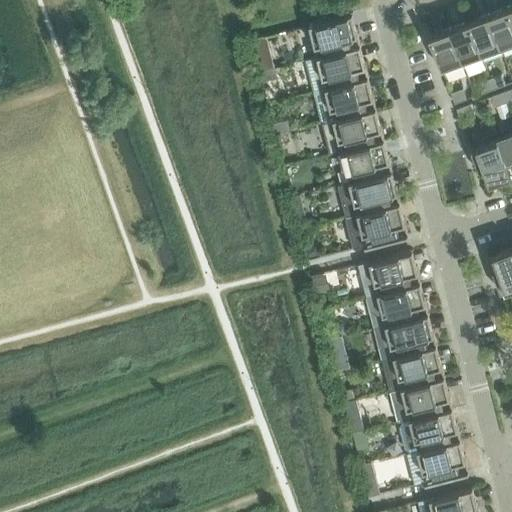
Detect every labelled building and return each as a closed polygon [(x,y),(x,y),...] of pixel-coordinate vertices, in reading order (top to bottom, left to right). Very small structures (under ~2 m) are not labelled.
[(501,47),(502,46),(511,42),(511,16),(508,6),(489,13),(501,47)] [(353,12),(311,23),(319,55),(362,44),(353,12)] [(489,13),(470,20),(484,58),(486,61),(505,54),(504,50),(502,46),(501,47),(489,13)] [(485,61),(470,20),(451,27),(464,64),(466,68),(485,61)] [(466,68),(464,64),(451,27),(431,34),(446,76),(466,68)] [(315,89),(370,76),(362,44),(319,55),(307,58),(315,89)] [(260,70),(270,67),(268,60),(258,62),(260,70)] [(270,67),(260,70),(263,81),(263,80),(278,77),(275,66),(270,67)] [(495,88),(506,83),(502,73),(491,77),(495,88)] [(323,121),(378,107),(370,76),(315,89),(323,121)] [(491,77),(479,81),(483,92),(495,88),(491,77)] [(455,102),(467,98),(463,87),(452,91),(455,102)] [(505,90),(492,94),(496,105),(509,101),(505,90)] [(457,107),(461,118),(475,113),(471,102),(457,107)] [(343,149),(386,138),(378,107),(323,121),(331,152),(343,149)] [(289,118),(273,122),(276,133),(291,129),(289,118)] [(287,132),(278,134),(282,146),(291,144),(287,132)] [(511,132),(499,138),(511,172),(511,132)] [(351,181),(393,170),(386,138),(343,149),(351,181)] [(485,167),(491,182),(511,173),(511,172),(499,138),(472,148),(480,169),(485,167)] [(347,215),(401,201),(393,170),(351,181),(339,184),(347,215)] [(290,183),(293,194),(302,192),(299,181),(290,183)] [(301,194),(292,196),(297,216),(306,214),(301,194)] [(355,247),(367,244),(410,233),(401,201),(347,215),(355,247)] [(306,249),(309,258),(320,255),(318,246),(306,249)] [(494,270),(502,291),(511,286),(511,246),(494,253),(500,267),(494,270)] [(414,249),(360,263),(368,295),(422,281),(414,249)] [(327,273),(313,277),(315,281),(318,293),(332,290),(327,273)] [(368,295),(376,326),(430,312),(422,281),(368,295)] [(376,326),(384,357),(438,344),(430,312),(376,326)] [(331,325),(334,337),(350,333),(347,321),(331,325)] [(438,344),(384,357),(392,389),(446,375),(438,344)] [(349,366),(346,354),(335,357),(338,369),(349,366)] [(399,420),(400,420),(454,406),(446,375),(392,389),(399,420)] [(357,399),(354,388),(343,391),(346,402),(357,399)] [(411,451),(419,449),(462,438),(454,406),(400,420),(403,419),(404,421),(401,425),(406,447),(411,450),(411,451)] [(347,414),(352,431),(353,432),(354,431),(366,428),(361,410),(347,414)] [(367,442),(364,430),(355,432),(358,444),(367,442)] [(419,450),(408,453),(416,484),(427,481),(470,470),(462,438),(419,449),(419,450)] [(377,476),(365,480),(366,483),(369,495),(378,493),(381,492),(377,476)] [(480,511),(474,486),(419,500),(421,511),(480,511)]
